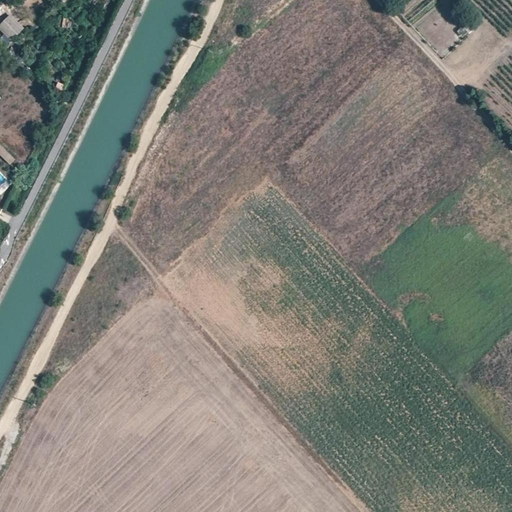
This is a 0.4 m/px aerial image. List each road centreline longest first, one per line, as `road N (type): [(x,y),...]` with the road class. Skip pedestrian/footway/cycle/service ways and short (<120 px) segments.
road 1 (track): [(0,431),(214,0)]
road 2 (track): [(111,219),(176,308),(367,511)]
